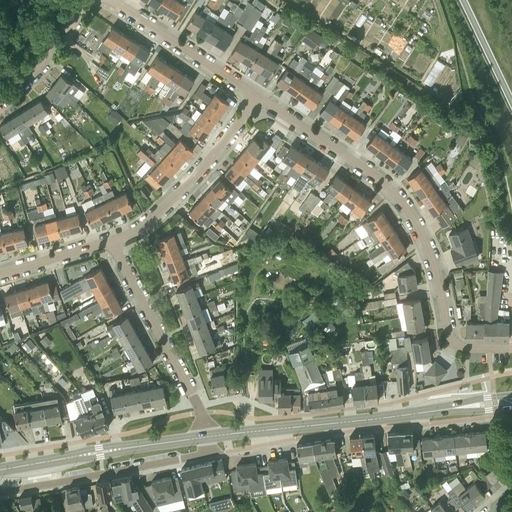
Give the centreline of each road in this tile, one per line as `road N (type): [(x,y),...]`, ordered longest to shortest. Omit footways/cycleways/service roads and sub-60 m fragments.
road 1 (residential): [(511,348),(453,342),(427,245),(400,201),(374,174),(257,95)]
road 2 (tertiary): [(204,436),(511,401)]
road 3 (residential): [(204,436),(194,399),(110,240)]
road 4 (residential): [(110,240),(148,222),(257,95)]
road 5 (residential): [(0,490),(203,451)]
road 6 (tertiary): [(0,469),(204,436)]
road 7 (residential): [(257,95),(110,0)]
road 8 (residential): [(0,100),(89,0)]
